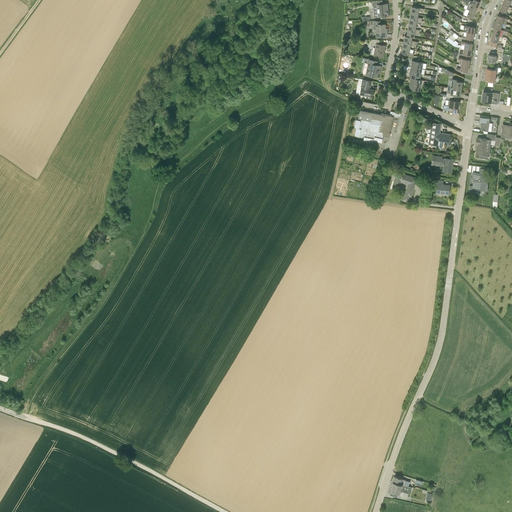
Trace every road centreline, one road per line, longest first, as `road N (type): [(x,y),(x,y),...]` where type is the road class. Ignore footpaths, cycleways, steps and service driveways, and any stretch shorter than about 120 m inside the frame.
road 1 (tertiary): [(375,511),(441,336),(468,129)]
road 2 (unclassified): [(223,511),(85,438),(0,408)]
